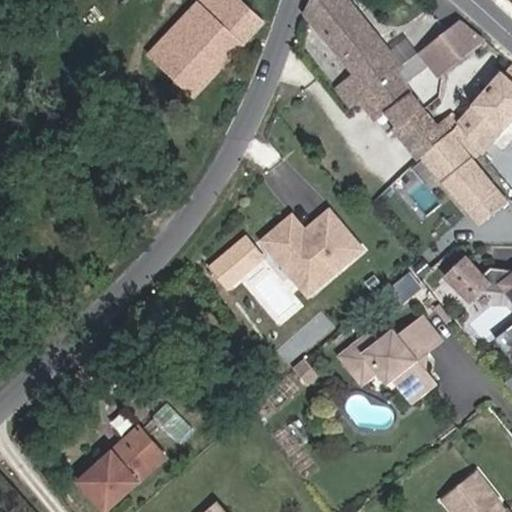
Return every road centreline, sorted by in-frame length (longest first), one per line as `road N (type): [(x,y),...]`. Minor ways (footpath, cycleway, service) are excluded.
road 1 (residential): [(295,0),(237,141),(177,233),(0,407)]
road 2 (unknown): [(0,168),(95,190),(177,233)]
